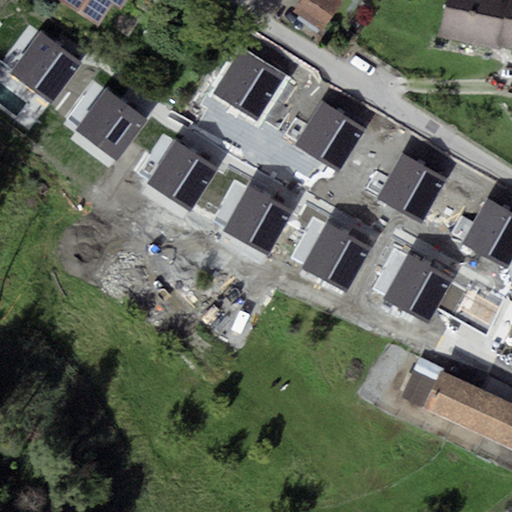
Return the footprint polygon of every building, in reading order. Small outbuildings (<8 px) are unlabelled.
[(127,0),(57,0),(99,27),(113,5),(121,10),(127,0)] [(342,3),(338,0),(301,0),(293,12),(322,31),(342,3)] [(511,0),(445,0),(438,37),(502,51),(503,47),(511,49),(511,0)] [(370,16),(353,45),(405,75),(422,45),(370,16)] [(435,382),(411,371),(398,399),(511,451),(511,402),(441,370),(435,382)]
